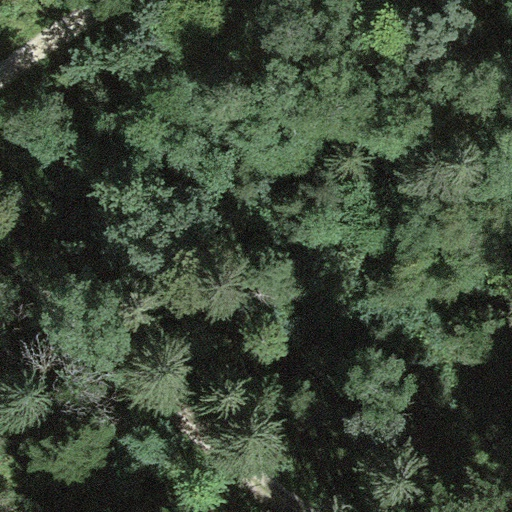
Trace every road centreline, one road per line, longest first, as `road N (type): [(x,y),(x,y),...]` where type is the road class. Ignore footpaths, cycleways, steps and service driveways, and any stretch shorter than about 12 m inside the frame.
road 1 (track): [(0,267),(275,511)]
road 2 (track): [(129,0),(0,90)]
